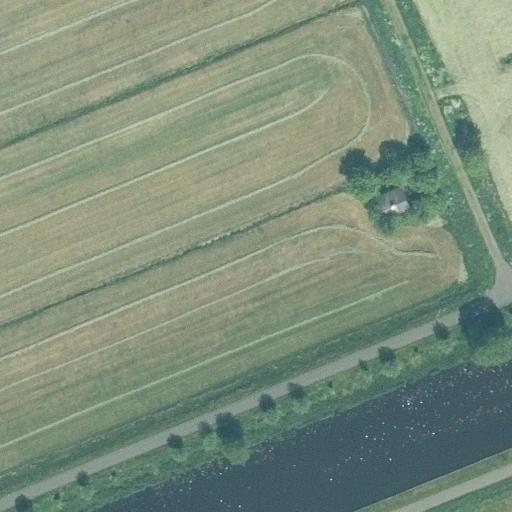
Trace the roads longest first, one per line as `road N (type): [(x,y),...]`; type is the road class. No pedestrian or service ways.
road 1 (unclassified): [(0,504),(511,293)]
road 2 (track): [(387,0),(510,293)]
road 3 (unclassified): [(400,511),(511,467)]
